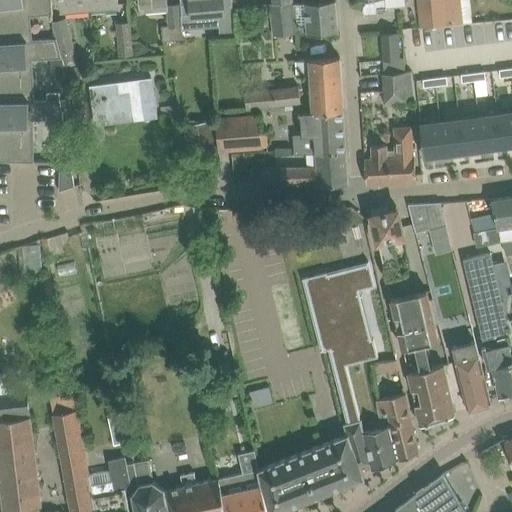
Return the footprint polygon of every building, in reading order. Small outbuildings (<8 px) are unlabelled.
[(0,0),(0,41),(33,39),(31,16),(53,13),(51,0),(0,0)] [(89,0),(61,0),(62,9),(90,6),(89,0)] [(138,0),(139,7),(146,11),(168,9),(170,24),(162,24),(163,39),(183,37),(180,3),(168,4),(167,0),(138,0)] [(180,0),(182,14),(219,11),(221,34),(220,34),(220,36),(235,34),(232,0),(180,0)] [(332,0),(316,1),(293,3),(299,31),(300,35),(318,33),(338,32),(335,0),(332,0)] [(366,0),(366,2),(364,5),(363,9),(364,13),(363,13),(363,14),(378,13),(378,8),(407,5),(406,0),(366,0)] [(460,0),(420,0),(423,26),(462,23),(460,0)] [(273,3),(268,3),(272,35),(299,31),(293,3),(293,1),(273,3)] [(66,18),(54,21),(65,66),(78,63),(66,18)] [(130,20),(117,22),(119,54),(133,53),(130,20)] [(398,32),(382,33),(384,59),(390,59),(400,58),(398,32)] [(0,41),(0,66),(33,64),(33,59),(61,57),(57,38),(33,39),(0,41)] [(311,76),(313,111),(343,109),(340,57),(309,59),(297,60),(298,77),(311,76)] [(404,58),(400,58),(390,59),(384,59),(385,72),(398,71),(405,71),(404,58)] [(33,64),(0,66),(0,100),(34,100),(33,64)] [(67,68),(69,80),(81,77),(79,65),(67,68)] [(511,74),(511,68),(499,69),(500,78),(511,76),(511,74)] [(398,71),(383,73),(385,102),(414,100),(412,70),(405,71),(398,71)] [(485,71),(473,72),(474,81),(486,79),(485,71)] [(473,72),(461,74),(462,83),(474,81),(473,72)] [(447,76),(435,77),(436,86),(448,84),(447,76)] [(435,77),(423,79),(424,87),(436,86),(435,77)] [(152,78),(91,86),(96,124),(109,122),(107,110),(141,106),(142,117),(157,115),(152,78)] [(299,84),(245,90),(247,107),(301,102),(299,84)] [(34,100),(0,100),(0,125),(33,125),(33,120),(63,119),(60,100),(47,100),(34,100)] [(178,104),(161,107),(162,111),(166,110),(166,112),(170,111),(172,122),(181,120),(178,104)] [(301,112),(303,135),(314,134),(315,137),(345,136),(343,109),(313,111),(301,112)] [(511,110),(498,112),(502,146),(511,144),(511,110)] [(498,112),(478,115),(483,150),(484,149),(484,148),(502,146),(498,112)] [(216,117),(217,129),(219,149),(268,145),(266,132),(262,132),(260,114),(216,117)] [(478,116),(460,118),(464,152),(483,150),(478,115),(478,116)] [(460,118),(441,121),(445,155),(464,152),(460,118)] [(441,121),(421,123),(425,157),(445,155),(441,121)] [(33,125),(0,125),(0,160),(34,162),(33,125)] [(372,158),(365,158),(367,184),(416,181),(415,156),(414,156),(411,126),(394,127),(396,150),(387,150),(386,144),(372,145),(372,158)] [(211,128),(188,132),(195,179),(219,175),(211,128)] [(294,135),(294,153),(315,152),(346,151),(345,136),(315,137),(314,134),(303,135),(294,135)] [(316,166),(301,167),(281,167),(282,184),(318,183),(318,185),(348,184),(346,151),(315,152),(316,166)] [(60,161),(60,163),(59,191),(74,186),(70,162),(60,161)] [(511,195),(492,199),(496,218),(498,227),(499,227),(501,240),(511,237),(511,195)] [(441,201),(409,203),(416,230),(446,223),(441,201)] [(371,208),(387,278),(402,275),(391,241),(404,238),(397,206),(390,208),(389,204),(371,208)] [(499,227),(498,227),(474,232),(477,245),(501,240),(499,227)] [(44,240),(50,256),(65,252),(63,245),(69,237),(68,232),(44,240)] [(490,252),(463,258),(484,344),(483,344),(489,368),(493,367),(500,396),(511,392),(511,293),(501,296),(490,252)] [(280,461),(258,469),(263,486),(268,511),(275,511),(365,477),(361,465),(371,462),(372,469),(374,469),(365,434),(365,432),(347,361),(379,353),(362,287),(376,284),(370,260),(368,260),(369,263),(328,273),(328,270),(303,276),(322,349),(332,347),(351,421),(343,423),(346,435),(280,461)] [(427,290),(392,298),(403,348),(415,345),(427,343),(439,340),(435,324),(439,323),(433,298),(430,299),(427,290)] [(456,361),(464,390),(469,409),(492,403),(475,340),(453,346),(457,361),(456,361)] [(421,369),(409,372),(420,424),(455,413),(440,364),(432,367),(427,343),(415,345),(421,369)] [(227,350),(214,352),(220,377),(232,374),(227,350)] [(386,361),(373,363),(374,372),(387,370),(386,361)] [(0,375),(0,475),(4,511),(24,509),(41,507),(27,391),(18,392),(17,388),(11,388),(11,383),(0,375)] [(273,401),(269,385),(249,390),(253,406),(273,401)] [(419,451),(406,392),(379,398),(382,414),(390,413),(393,424),(401,459),(419,451)] [(94,511),(92,494),(89,474),(78,410),(54,413),(72,511),(94,511)] [(109,417),(115,444),(132,440),(126,413),(109,417)] [(365,434),(374,469),(400,458),(400,460),(401,459),(393,424),(365,432),(365,434)] [(125,456),(120,457),(120,458),(126,488),(131,487),(130,485),(139,483),(132,494),(135,511),(169,511),(165,488),(165,487),(154,480),(149,458),(126,463),(125,456)] [(111,470),(89,474),(92,494),(94,511),(130,511),(129,511),(126,488),(120,458),(120,457),(109,459),(111,470)] [(258,469),(220,478),(220,481),(225,511),(268,511),(263,486),(258,469)] [(187,484),(165,488),(169,511),(225,511),(220,481),(220,478),(194,483),(193,479),(197,478),(195,471),(182,474),(183,481),(186,480),(187,484)] [(466,511),(443,473),(398,508),(400,511),(466,511)]
